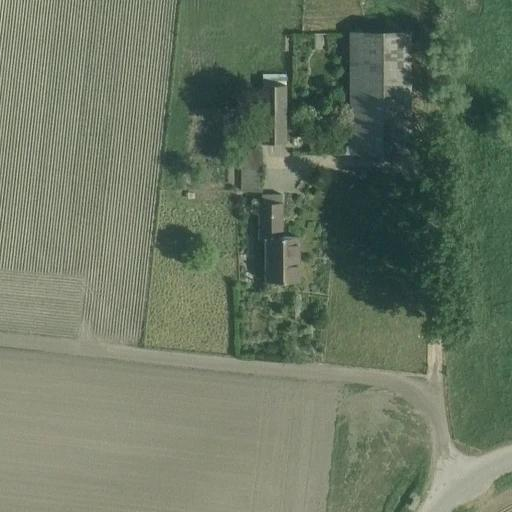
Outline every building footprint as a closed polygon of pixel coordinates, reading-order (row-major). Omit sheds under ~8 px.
[(352,152),(411,152),(410,33),(351,34),(352,152)] [(284,75),(263,75),(263,86),(275,86),(285,86),(285,75),(284,75)] [(264,145),(289,145),(288,86),(285,86),(275,86),(263,86),(264,145)] [(261,146),(251,146),(251,140),(240,140),(240,146),(241,191),(261,191),(261,146)] [(301,283),(300,238),(284,238),(283,206),(256,206),(256,217),(262,217),(262,239),(269,239),(269,283),(301,283)]
